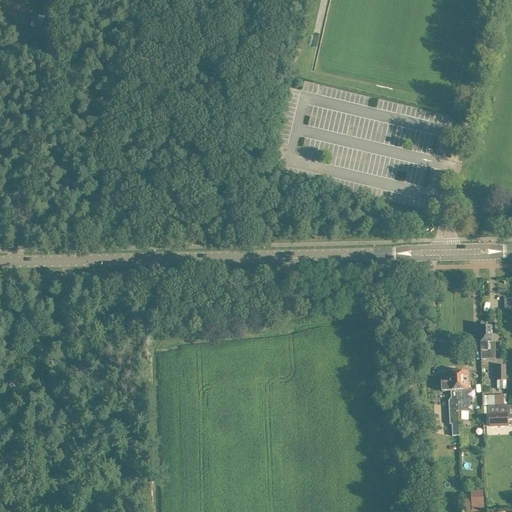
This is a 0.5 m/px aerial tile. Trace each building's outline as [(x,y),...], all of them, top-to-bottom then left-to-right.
[(38,21),(31,19),(29,27),(41,30),(43,18),(38,17),(38,21)] [(481,327),(481,359),(488,359),(488,343),(493,343),(492,327),(481,327)] [(497,366),(497,381),(506,381),(506,366),(497,366)] [(468,372),(456,373),(458,401),(459,429),(459,428),(471,428),(469,401),(472,401),(471,389),(469,390),(468,372)] [(460,436),(459,428),(459,429),(458,401),(456,373),(447,373),(448,378),(442,379),(443,392),(451,391),(452,398),(449,402),(450,425),(452,425),(452,437),(460,436)] [(508,426),(507,406),(488,407),(489,427),(508,426)] [(470,436),(459,436),(460,448),(463,448),(464,451),(471,451),(470,436)] [(483,504),(483,490),(470,491),(471,505),(483,504)]
